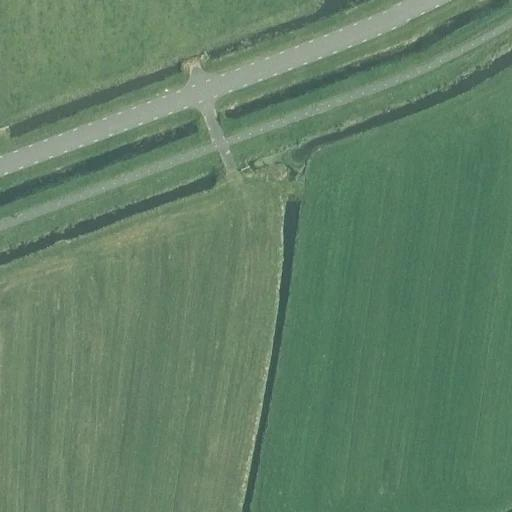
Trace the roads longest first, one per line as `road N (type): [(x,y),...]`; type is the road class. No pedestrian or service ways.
road 1 (tertiary): [(440,0),(0,168)]
road 2 (track): [(240,200),(180,34),(179,0)]
